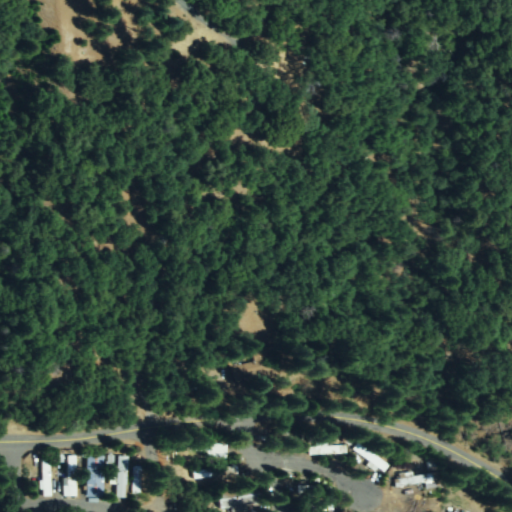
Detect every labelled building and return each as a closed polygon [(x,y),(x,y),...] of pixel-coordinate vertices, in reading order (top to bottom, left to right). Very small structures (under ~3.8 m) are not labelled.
[(233,380),(233,366),(253,367),(253,350),(275,351),(275,360),(266,360),(265,381),(233,380)] [(291,433),(292,446),(269,449),(267,436),(291,433)] [(191,449),(193,442),(225,450),(223,457),(191,449)] [(313,452),(315,442),(344,448),(342,457),(313,452)] [(359,444),(386,466),(381,473),(353,451),(359,444)] [(49,462),(48,495),(41,495),(41,453),(45,453),(45,457),(61,457),(61,462),(49,462)] [(88,456),(104,457),(103,498),(86,498),(88,456)] [(114,460),(126,460),(125,496),(113,496),(114,460)] [(74,496),(64,494),(69,461),(79,462),(74,496)] [(138,494),(139,470),(131,470),(130,494),(138,494)] [(236,470),(236,479),(194,478),(194,470),(236,470)] [(436,485),(396,486),(396,476),(436,476),(436,485)] [(222,509),(216,495),(225,491),(228,497),(255,485),(261,500),(236,511),(233,511),(230,506),(222,509)] [(331,495),(302,494),(303,487),(331,488),(331,495)] [(302,510),(303,503),(331,504),(331,511),(302,510)]
